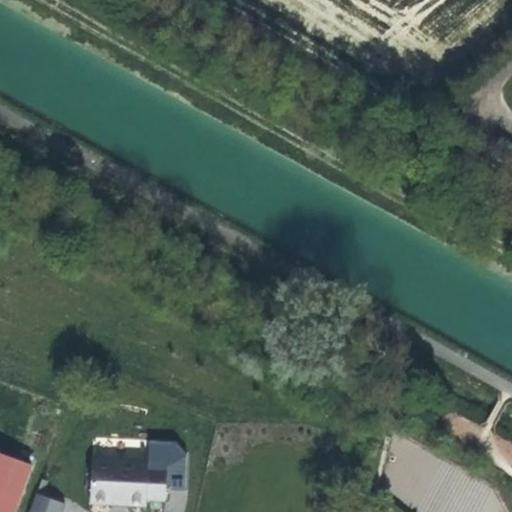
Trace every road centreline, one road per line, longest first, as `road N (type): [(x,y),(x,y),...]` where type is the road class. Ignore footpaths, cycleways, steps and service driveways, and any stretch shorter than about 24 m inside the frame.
road 1 (track): [(511,259),(55,0)]
road 2 (track): [(242,0),(511,162)]
